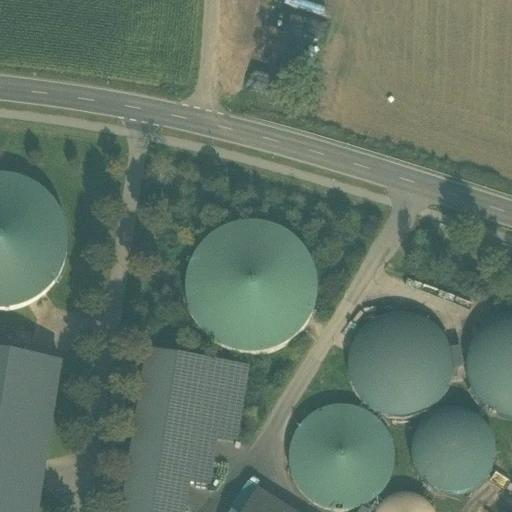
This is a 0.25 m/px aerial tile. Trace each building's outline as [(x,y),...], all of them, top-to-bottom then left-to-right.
[(61,271),(66,245),(61,220),(46,198),(25,183),(0,178),(0,311),(24,307),(46,293),(61,271)] [(313,319),(318,293),(313,267),(298,246),(277,231),(251,226),(225,231),(203,245),(189,267),(184,293),(189,318),(203,340),(225,355),(250,360),(276,355),(298,340),(313,319)] [(348,352),(345,373),(351,393),(364,410),(382,420),(403,422),(424,417),(440,404),(450,385),(453,364),(447,344),(434,328),(416,317),(395,315),(374,321),(358,334),(348,352)] [(467,353),(464,374),(470,394),(483,411),(502,421),(511,422),(511,316),(494,321),(477,335),(467,353)] [(35,332),(7,328),(2,358),(30,363),(35,332)] [(147,357),(122,511),(183,511),(188,486),(208,488),(215,441),(235,444),(246,372),(147,357)] [(2,358),(0,358),(0,511),(36,511),(59,367),(30,363),(2,358)] [(326,370),(313,391),(321,396),(334,375),(326,370)] [(288,445),(286,466),(291,486),(304,503),(320,511),(356,511),(364,510),(381,497),(391,478),(393,458),(388,437),(375,421),(356,410),(335,408),(315,414),(298,427),(288,445)] [(412,444),(410,460),(414,477),(424,490),(439,498),(455,500),(472,496),(485,486),(493,471),(496,455),(491,439),(481,425),(466,417),(450,415),(434,419),(420,429),(412,444)] [(283,511),(257,495),(245,511),(283,511)] [(431,511),(427,506),(417,499),(405,497),(392,499),(382,506),(377,511),(431,511)]
